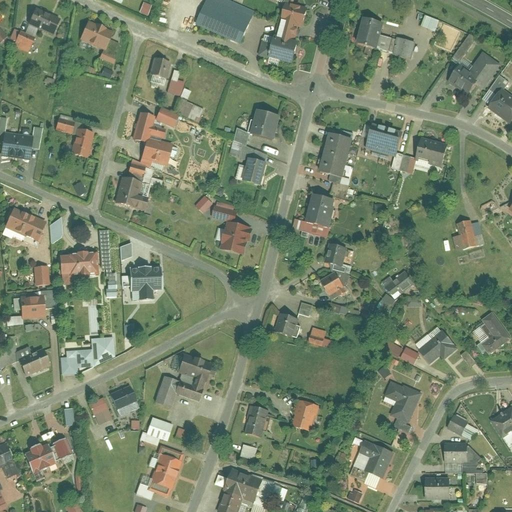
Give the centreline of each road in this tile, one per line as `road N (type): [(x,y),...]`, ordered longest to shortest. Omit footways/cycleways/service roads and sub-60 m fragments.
road 1 (residential): [(0,425),(131,366),(234,304)]
road 2 (residential): [(312,93),(255,310)]
road 3 (residential): [(255,310),(190,511)]
road 4 (residential): [(312,93),(420,116),(511,152)]
road 5 (residential): [(144,30),(89,215)]
road 6 (residential): [(511,381),(462,390),(441,406),(391,511)]
road 7 (residential): [(144,30),(279,90),(312,93)]
road 8 (residential): [(89,215),(209,267),(230,285),(234,304)]
